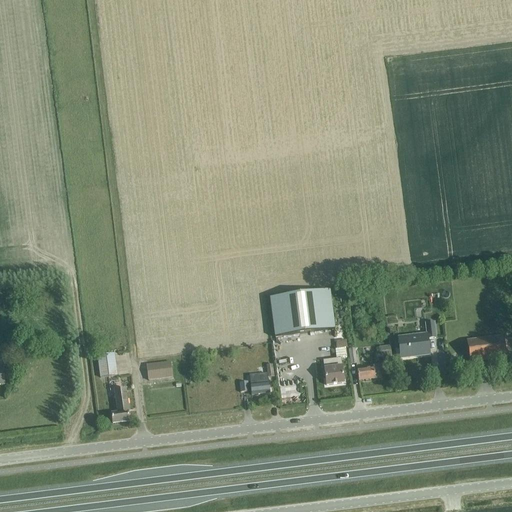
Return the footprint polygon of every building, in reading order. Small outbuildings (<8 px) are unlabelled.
[(275,338),(334,330),(329,291),(270,299),(275,338)] [(400,359),(416,357),(429,356),(427,340),(435,339),(433,324),(425,325),(426,337),(398,340),(400,359)] [(511,339),(503,340),(502,337),(467,342),(469,364),(511,358),(511,339)] [(391,357),(390,347),(380,348),(381,358),(391,357)] [(337,360),(323,361),(326,386),(343,384),(341,359),(347,359),(345,349),(336,350),(337,360)] [(350,365),(357,365),(355,349),(348,350),(350,365)] [(117,376),(114,354),(97,356),(100,379),(117,376)] [(172,377),(170,362),(146,365),(148,380),(172,377)] [(380,378),(379,366),(374,367),(374,368),(357,370),(358,381),(380,378)] [(267,375),(249,376),(250,379),(251,395),(269,394),(267,375)] [(240,384),(241,394),(249,393),(248,384),(248,383),(240,384)] [(114,391),(116,414),(112,414),(113,424),(128,423),(126,404),(127,404),(126,389),(114,391)]
